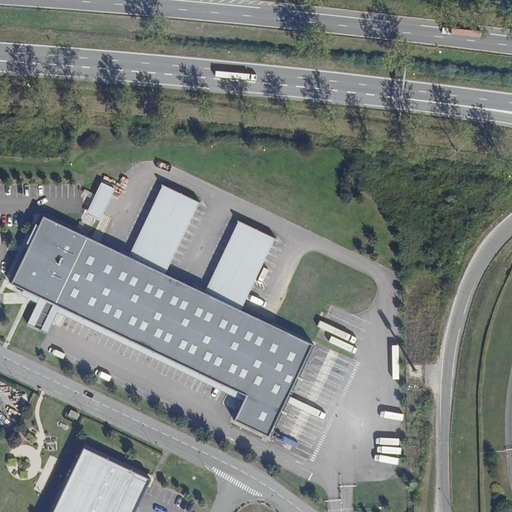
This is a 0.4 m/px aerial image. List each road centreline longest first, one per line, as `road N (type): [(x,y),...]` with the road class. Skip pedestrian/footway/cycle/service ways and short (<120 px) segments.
road 1 (trunk): [(511,46),(95,0)]
road 2 (trunk): [(0,56),(402,93)]
road 3 (unclassified): [(301,511),(240,471),(0,356)]
road 4 (trunk): [(448,511),(446,411),(462,301),(484,253),(511,224)]
